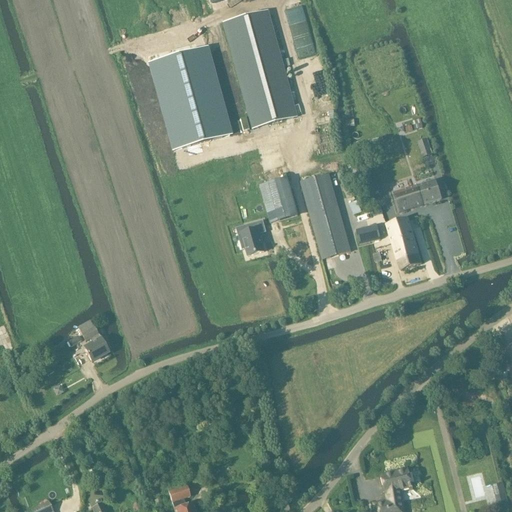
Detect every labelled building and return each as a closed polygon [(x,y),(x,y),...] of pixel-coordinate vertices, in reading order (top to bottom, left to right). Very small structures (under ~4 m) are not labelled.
[(223,25),(253,131),(295,119),(266,13),(223,25)] [(231,136),(207,49),(150,65),(174,152),(231,136)] [(420,120),(412,121),(415,131),(422,129),(420,120)] [(423,159),(432,156),(427,140),(417,143),(423,159)] [(365,161),(360,163),(364,175),(370,173),(365,161)] [(322,261),(351,253),(329,175),(300,184),(322,261)] [(423,185),(416,187),(423,206),(442,200),(435,181),(423,185)] [(288,182),(260,190),(270,228),(299,220),(288,182)] [(416,187),(393,194),(399,214),(423,207),(416,187)] [(400,272),(421,266),(407,220),(386,226),(400,272)] [(243,240),(241,241),(243,248),(246,248),(246,249),(248,258),(265,253),(260,235),(265,233),(263,222),(249,226),(250,232),(242,234),(243,240)] [(359,245),(380,240),(376,226),(356,231),(359,245)] [(84,348),(92,364),(109,355),(100,340),(97,333),(96,333),(94,329),(81,336),(86,344),(90,342),(91,344),(84,348)] [(412,489),(407,469),(383,476),(388,501),(374,504),(375,511),(400,511),(397,492),(412,489)] [(503,484),(493,487),(495,497),(505,494),(503,484)] [(183,501),(190,499),(186,488),(169,493),(174,511),(195,511),(193,504),(185,507),(183,501)] [(51,511),(48,503),(30,511),(51,511)]
